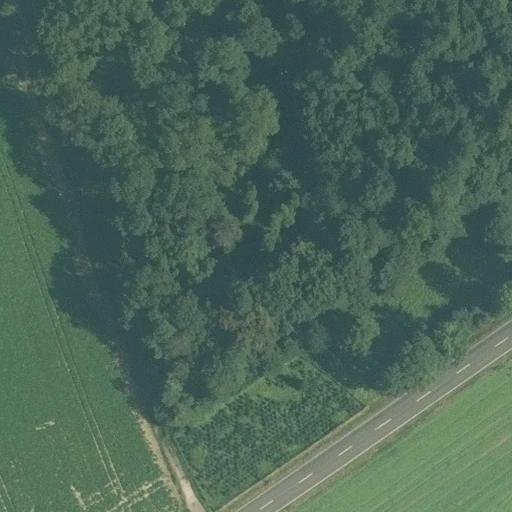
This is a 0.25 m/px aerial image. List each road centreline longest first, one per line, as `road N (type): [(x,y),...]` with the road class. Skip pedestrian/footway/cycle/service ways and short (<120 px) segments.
road 1 (track): [(200,511),(168,444),(39,34),(122,0)]
road 2 (secondary): [(259,511),(511,336)]
